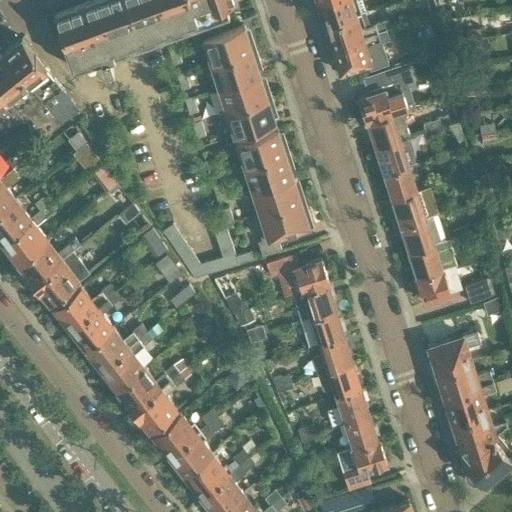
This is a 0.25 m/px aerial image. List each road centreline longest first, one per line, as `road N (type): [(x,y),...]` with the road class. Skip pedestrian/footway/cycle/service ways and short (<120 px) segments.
road 1 (residential): [(446,511),(282,0)]
road 2 (residential): [(163,511),(0,305)]
road 3 (tertiary): [(126,511),(0,350)]
